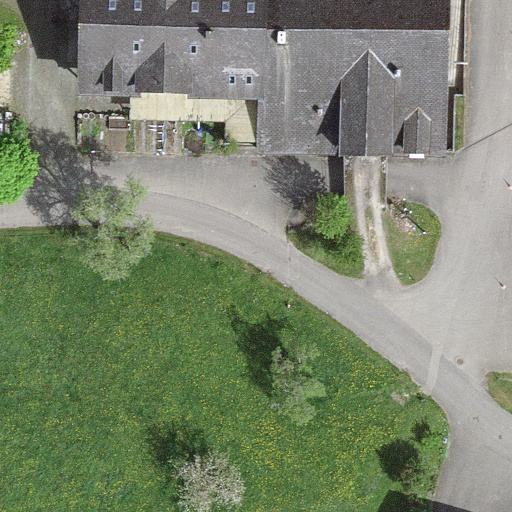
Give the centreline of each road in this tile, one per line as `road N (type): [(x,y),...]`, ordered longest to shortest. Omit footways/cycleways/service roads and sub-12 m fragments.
road 1 (unclassified): [(0,215),(111,205),(269,244),(404,338),(511,430)]
road 2 (track): [(440,372),(508,0)]
